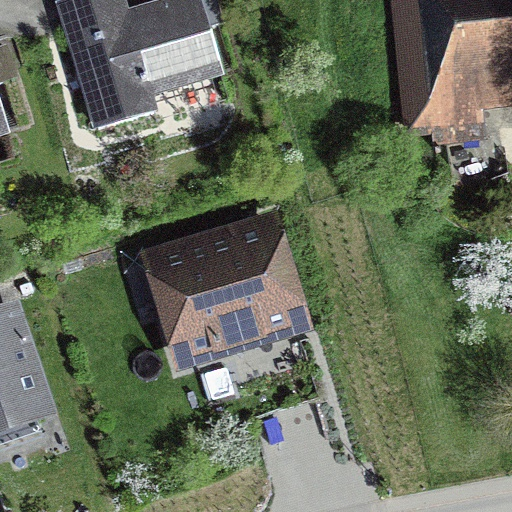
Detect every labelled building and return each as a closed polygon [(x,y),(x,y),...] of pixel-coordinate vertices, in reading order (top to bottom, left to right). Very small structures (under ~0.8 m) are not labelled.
[(125,0),(65,0),(54,4),(91,132),(159,113),(154,97),(224,77),(201,0),(162,0),(128,10),(125,0)] [(432,148),(486,142),(483,111),(511,108),(511,0),(389,0),(405,139),(431,136),(432,148)] [(0,139),(12,136),(0,98),(0,83),(20,77),(9,43),(0,45),(0,139)] [(173,376),(314,335),(279,213),(137,254),(173,376)] [(40,423),(57,416),(16,303),(0,308),(0,467),(50,450),(40,423)] [(212,403),(234,396),(225,367),(202,374),(212,403)]
